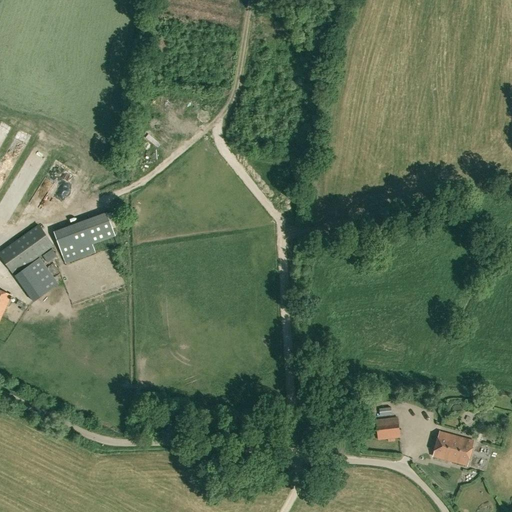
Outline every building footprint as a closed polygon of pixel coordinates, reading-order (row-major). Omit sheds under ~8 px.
[(54,232),(65,263),(95,252),(92,244),(115,235),(107,213),(54,232)] [(0,252),(0,254),(14,273),(53,245),(39,225),(0,252)] [(52,249),(43,256),(47,262),(57,256),(52,249)] [(39,258),(15,275),(34,302),(58,284),(39,258)] [(0,318),(11,295),(0,290),(0,318)] [(378,439),(400,437),(398,417),(376,420),(378,439)] [(440,431),(433,456),(467,465),(474,441),(440,431)]
